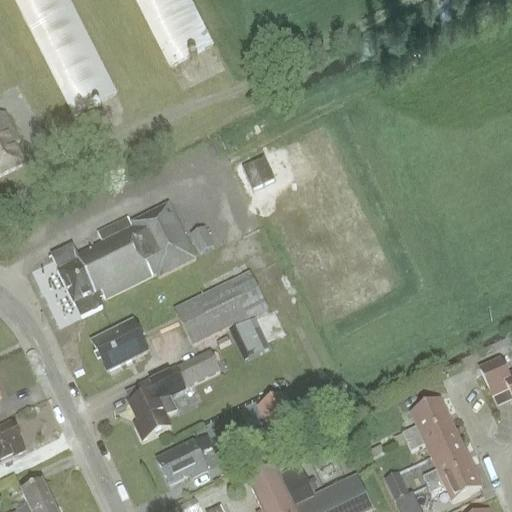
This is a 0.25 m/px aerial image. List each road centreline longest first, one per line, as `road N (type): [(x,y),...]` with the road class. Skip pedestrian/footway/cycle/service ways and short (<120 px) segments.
road 1 (track): [(0,215),(79,157),(220,98),(412,0)]
road 2 (residential): [(0,295),(20,311),(116,511)]
